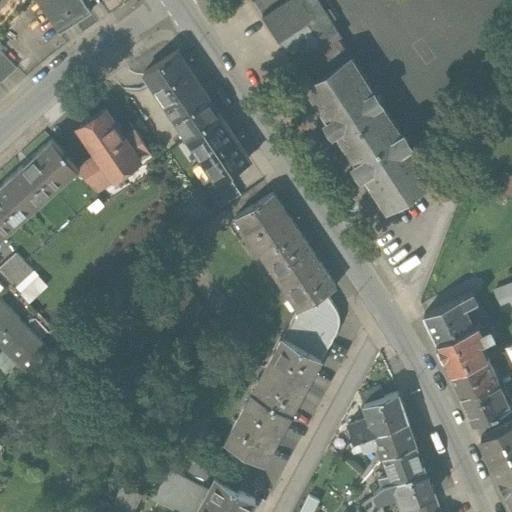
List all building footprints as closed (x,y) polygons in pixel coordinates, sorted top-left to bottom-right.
[(89,13),(80,0),(35,0),(58,33),(89,13)] [(288,0),(262,18),(307,85),(350,56),(313,0),(288,0)] [(0,81),(16,67),(0,50),(4,46),(0,42),(0,81)] [(220,117),(177,51),(143,74),(187,139),(220,117)] [(373,89),(350,56),(307,85),(329,118),(326,120),(329,125),(333,131),(336,129),(357,161),(355,162),(358,168),(362,174),(365,173),(386,206),(431,177),(409,143),(411,142),(403,130),(401,132),(380,100),(383,98),(376,87),(373,89)] [(79,127),(98,155),(111,173),(112,172),(135,156),(138,154),(125,136),(106,108),(79,127)] [(187,139),(202,161),(235,139),(220,117),(187,139)] [(136,128),(125,136),(138,154),(135,156),(137,160),(151,151),(136,128)] [(0,242),(17,227),(13,223),(52,188),(56,193),(79,172),(80,171),(79,170),(67,157),(69,155),(54,139),(34,157),(36,159),(25,169),(23,167),(0,187),(0,242)] [(235,139),(202,161),(217,183),(227,177),(250,161),(235,139)] [(116,179),(112,172),(111,173),(98,155),(79,170),(80,171),(79,172),(96,192),(116,179)] [(511,190),(511,174),(503,171),(496,188),(510,195),(511,190)] [(227,177),(217,183),(207,190),(221,210),(241,197),(227,177)] [(273,194),(236,219),(298,311),(299,312),(325,294),(335,288),(273,194)] [(1,262),(27,300),(47,287),(22,249),(1,262)] [(214,330),(168,262),(148,275),(194,343),(214,330)] [(511,280),(492,289),(501,311),(511,306),(511,280)] [(423,314),(436,342),(473,325),(472,324),(464,307),(476,301),(472,292),(423,314)] [(298,311),(282,339),(321,361),(337,331),(338,327),(339,322),(339,317),(337,312),(325,294),(299,312),(298,311)] [(42,341),(0,297),(0,346),(6,352),(18,364),(42,341)] [(478,322),(472,324),(473,325),(436,342),(450,371),(486,354),(480,340),(494,334),(490,326),(482,329),(478,322)] [(282,339),(252,396),(290,417),(321,361),(282,339)] [(511,342),(486,354),(496,377),(505,373),(511,370),(511,342)] [(18,364),(6,352),(0,357),(0,375),(12,389),(27,374),(18,364)] [(486,354),(450,371),(473,423),(509,405),(499,383),(496,377),(486,354)] [(499,383),(508,379),(505,373),(496,377),(499,383)] [(359,394),(363,405),(384,397),(379,386),(359,394)] [(347,427),(352,443),(408,421),(397,393),(384,397),(363,405),(368,418),(347,427)] [(263,466),(290,417),(252,396),(224,445),(263,466)] [(378,446),(383,457),(415,444),(408,421),(352,443),(348,445),(353,457),(378,446)] [(511,421),(480,437),(493,465),(511,456),(511,421)] [(389,474),(379,478),(383,486),(425,470),(415,444),(383,457),(389,474)] [(511,456),(493,465),(508,499),(511,496),(511,456)] [(434,474),(444,488),(452,483),(442,468),(434,474)] [(433,494),(425,470),(383,486),(374,494),(374,497),(377,505),(392,500),(397,494),(401,506),(433,494)] [(150,500),(174,511),(198,511),(209,492),(170,472),(150,500)] [(73,473),(70,483),(84,487),(87,477),(73,473)] [(247,511),(254,500),(216,479),(209,492),(198,511),(247,511)] [(121,484),(106,511),(129,511),(139,493),(121,484)] [(439,511),(433,494),(401,506),(403,511),(439,511)] [(313,511),(319,501),(308,496),(300,511),(313,511)] [(380,511),(377,505),(374,497),(363,507),(366,511),(380,511)]
